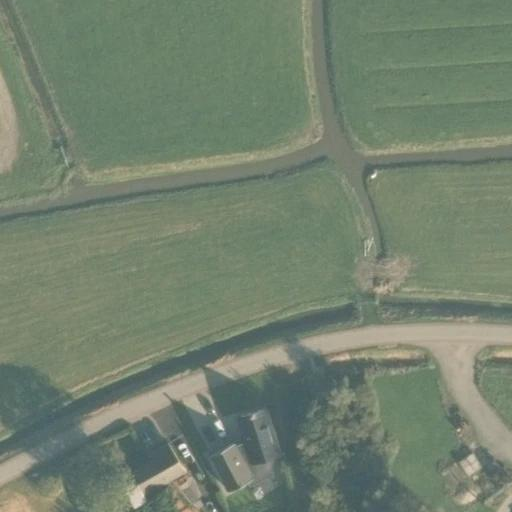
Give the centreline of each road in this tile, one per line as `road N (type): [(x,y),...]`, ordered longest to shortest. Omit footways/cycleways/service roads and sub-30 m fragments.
road 1 (tertiary): [(0,475),(127,410),(284,353),(386,334),(453,332)]
road 2 (unclassified): [(511,449),(458,381),(453,332)]
